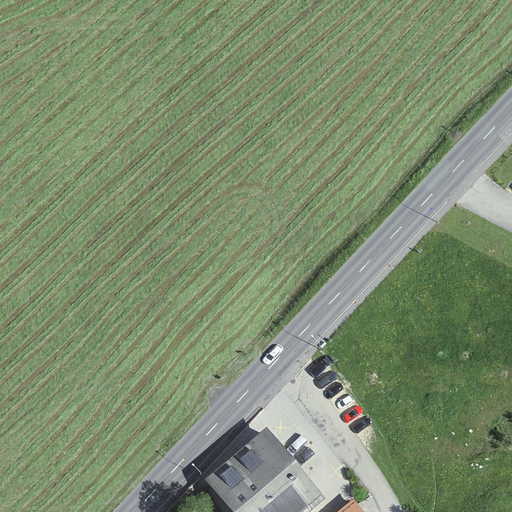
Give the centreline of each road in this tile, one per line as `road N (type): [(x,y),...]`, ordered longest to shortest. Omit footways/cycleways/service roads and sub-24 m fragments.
road 1 (secondary): [(511,110),(134,511)]
road 2 (track): [(278,358),(347,434),(390,511)]
